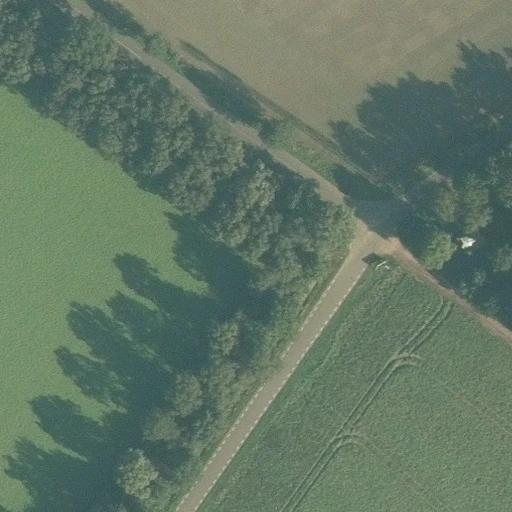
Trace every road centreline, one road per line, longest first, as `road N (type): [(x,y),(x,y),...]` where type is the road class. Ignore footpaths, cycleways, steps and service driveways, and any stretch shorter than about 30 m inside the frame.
road 1 (unclassified): [(376,231),(74,0)]
road 2 (unclassified): [(184,511),(376,231)]
road 3 (track): [(511,341),(376,231)]
road 4 (unclassified): [(376,231),(511,127)]
